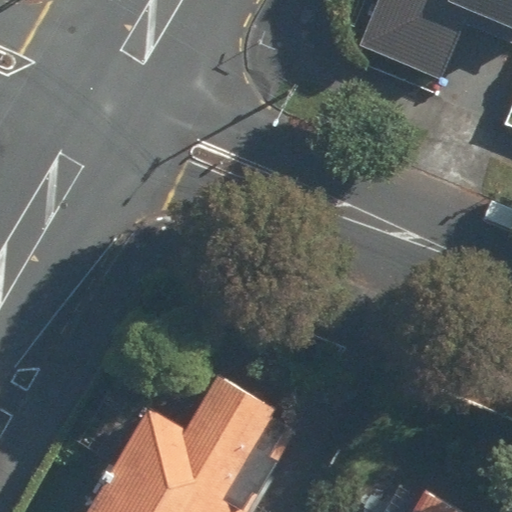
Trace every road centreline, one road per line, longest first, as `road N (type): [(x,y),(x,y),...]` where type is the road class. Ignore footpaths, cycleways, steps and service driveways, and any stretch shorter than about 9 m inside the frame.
road 1 (residential): [(511,281),(105,111)]
road 2 (tertiary): [(105,111),(0,286)]
road 3 (tertiary): [(171,0),(105,111)]
